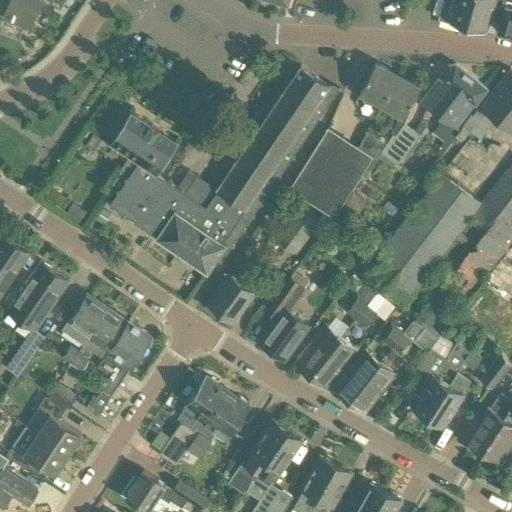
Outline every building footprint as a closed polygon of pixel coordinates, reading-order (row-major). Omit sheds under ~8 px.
[(0,0),(0,14),(28,25),(38,0),(0,0)] [(493,0),(444,0),(440,17),(461,23),(461,21),(466,22),(471,5),(491,10),(493,1),(493,0)] [(493,0),(493,1),(505,4),(497,31),(511,34),(511,0),(493,0)] [(471,5),(466,22),(486,28),(491,10),(471,5)] [(382,103),(398,74),(376,62),(360,91),(382,103)] [(457,65),(449,64),(421,101),(443,117),(432,132),(444,141),(441,145),(444,147),(458,128),(457,127),(487,86),(457,65)] [(299,67),(291,79),(244,148),(280,173),(339,87),(338,87),(336,90),(329,85),(300,65),(299,67)] [(498,119),(511,101),(511,68),(481,106),(498,119)] [(419,86),(398,74),(382,103),(404,115),(419,86)] [(511,101),(498,119),(511,129),(511,101)] [(480,138),(494,119),(480,107),(473,115),(471,114),(463,126),(480,138)] [(110,142),(137,160),(155,172),(176,141),(130,111),(110,142)] [(394,134),(402,122),(398,119),(391,132),(394,134)] [(387,145),(382,152),(400,163),(421,135),(420,135),(426,125),(421,121),(414,131),(402,122),(394,134),(387,145)] [(289,187),(295,191),(333,216),(334,216),(373,157),(376,159),(381,151),(382,152),(387,145),(366,131),(359,146),(329,127),(289,187)] [(137,160),(114,196),(110,202),(158,235),(157,237),(207,270),(216,257),(221,260),(231,246),(234,245),(233,242),(234,241),(242,230),(245,229),(244,226),(251,216),(254,216),(253,213),(260,203),(263,203),(262,199),(269,190),(272,190),(271,186),(278,177),(281,176),(280,173),(244,148),(214,192),(195,180),(198,175),(197,175),(185,192),(178,187),(155,172),(137,160)] [(511,162),(430,270),(470,300),(511,244),(511,162)] [(425,176),(417,169),(411,177),(419,183),(425,176)] [(400,303),(480,199),(444,170),(363,274),(400,303)] [(345,203),(355,210),(364,198),(353,190),(345,203)] [(84,213),(71,204),(66,212),(78,220),(84,213)] [(315,229),(313,226),(317,221),(300,208),(275,239),(294,254),(315,229)] [(111,214),(103,209),(97,219),(104,224),(111,214)] [(0,264),(15,242),(1,233),(0,233),(0,264)] [(0,296),(30,251),(15,242),(0,264),(0,296)] [(22,319),(56,270),(41,260),(8,310),(22,319)] [(70,279),(56,270),(22,319),(32,326),(36,329),(70,279)] [(233,320),(254,290),(261,282),(247,272),(241,281),(228,272),(207,301),(233,320)] [(284,358),(309,325),(288,310),(305,287),(291,277),(267,309),(277,316),(259,340),(262,342),(262,344),(266,348),(269,347),(275,352),(275,354),(280,358),(282,357),(284,358)] [(355,317),(377,290),(378,290),(368,282),(359,294),(360,294),(347,311),(355,317)] [(377,290),(355,317),(364,324),(376,308),(385,297),(377,290)] [(84,341),(108,307),(87,293),(63,328),(84,341)] [(79,350),(70,363),(80,370),(89,356),(93,351),(103,356),(105,353),(109,347),(110,348),(128,321),(108,307),(84,341),(79,350)] [(110,348),(109,347),(105,353),(111,356),(109,359),(126,371),(127,371),(151,335),(129,319),(128,321),(110,348)] [(403,331),(391,346),(400,353),(412,339),(425,350),(435,337),(412,320),(403,331)] [(310,374),(341,335),(325,322),(294,361),(310,374)] [(391,346),(403,331),(394,324),(382,339),(391,346)] [(36,329),(32,326),(5,366),(18,374),(18,373),(19,373),(45,335),(36,329)] [(341,335),(310,374),(325,387),(356,347),(341,335)] [(428,415),(457,369),(462,361),(470,349),(469,348),(457,339),(446,356),(430,345),(416,363),(428,371),(419,385),(424,388),(413,406),(428,415)] [(70,363),(79,350),(69,343),(60,356),(70,363)] [(348,399),(379,359),(364,348),(332,386),(348,399)] [(470,349),(462,361),(475,369),(483,356),(470,349)] [(501,350),(480,377),(492,386),(510,362),(501,350)] [(94,395),(87,405),(86,407),(97,414),(126,371),(109,359),(111,356),(105,353),(103,356),(97,365),(108,373),(101,382),(104,385),(97,397),(94,395)] [(379,359),(348,399),(364,411),(395,372),(379,359)] [(469,378),(457,369),(428,415),(442,425),(463,392),(462,390),(469,378)] [(206,421),(227,390),(217,383),(217,380),(212,377),(209,377),(206,375),(187,401),(201,411),(197,415),(206,421)] [(237,397),(227,390),(206,421),(214,427),(218,423),(231,431),(249,405),(246,403),(246,400),(240,396),(237,397)] [(484,451),(511,408),(511,399),(498,391),(467,440),(484,451)] [(39,405),(51,413),(39,432),(70,453),(82,434),(59,418),(66,408),(46,394),(39,405)] [(511,408),(484,451),(495,459),(496,458),(501,461),(511,444),(511,408)] [(254,450),(248,459),(247,459),(240,470),(253,479),(288,426),(272,417),(251,449),(254,450)] [(188,450),(200,431),(179,418),(156,453),(177,467),(188,450)] [(70,453),(39,432),(37,434),(24,426),(6,454),(27,466),(33,457),(57,472),(70,453)] [(288,426),(253,479),(246,488),(260,496),(250,511),(267,511),(282,489),(270,482),(274,475),(280,467),(283,469),(304,436),(288,426)] [(200,431),(188,450),(200,458),(212,439),(200,431)] [(312,504),(336,462),(321,454),(302,487),(304,489),(299,497),(298,496),(293,507),(301,511),(306,511),(311,504),(312,504)] [(352,470),(336,462),(312,504),(325,511),(331,503),(333,504),(352,470)] [(0,497),(5,490),(27,504),(38,489),(3,467),(0,471),(0,497)] [(181,508),(187,498),(201,507),(208,496),(179,477),(172,487),(142,468),(125,496),(148,511),(157,496),(169,503),(170,501),(181,508)] [(374,511),(386,491),(370,482),(353,511),(374,511)] [(282,489),(267,511),(282,511),(292,495),(282,489)] [(393,511),(401,499),(386,491),(374,511),(393,511)]
